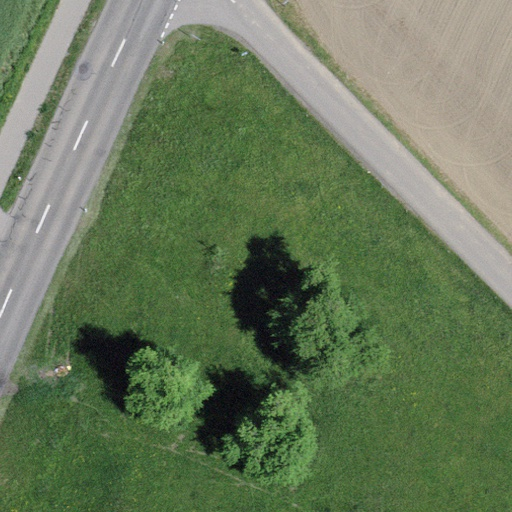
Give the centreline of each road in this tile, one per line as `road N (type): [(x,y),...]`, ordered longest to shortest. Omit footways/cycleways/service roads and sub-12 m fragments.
road 1 (unclassified): [(234,0),(511,289)]
road 2 (tertiary): [(143,0),(0,332)]
